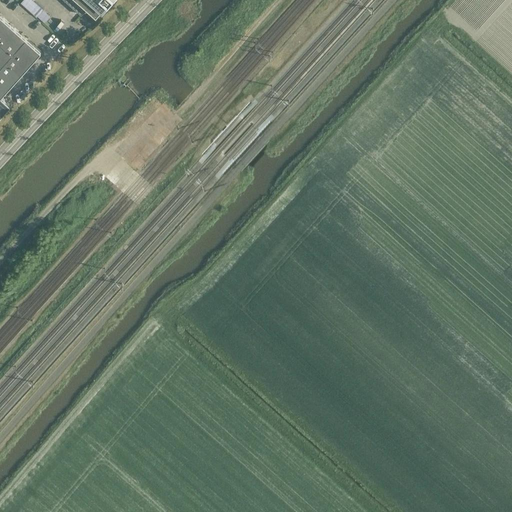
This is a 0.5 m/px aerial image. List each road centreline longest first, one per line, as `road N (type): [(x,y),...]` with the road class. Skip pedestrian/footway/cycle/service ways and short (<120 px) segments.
road 1 (track): [(280,0),(178,112),(117,146),(105,163)]
road 2 (secondary): [(0,157),(150,0)]
